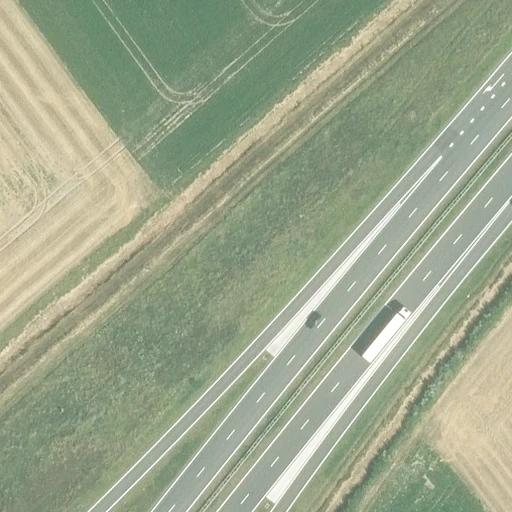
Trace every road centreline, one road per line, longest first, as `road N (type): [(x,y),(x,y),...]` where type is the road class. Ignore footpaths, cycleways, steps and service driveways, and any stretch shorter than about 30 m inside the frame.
road 1 (trunk): [(452,165),(97,511)]
road 2 (trunk): [(452,165),(169,511)]
road 3 (trunk): [(235,511),(511,174)]
road 4 (trunk): [(278,511),(511,176)]
